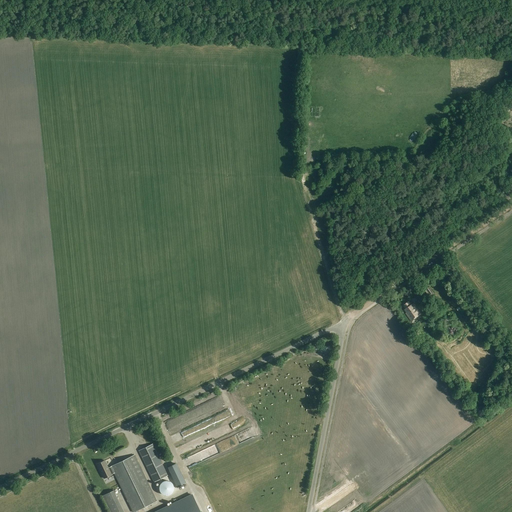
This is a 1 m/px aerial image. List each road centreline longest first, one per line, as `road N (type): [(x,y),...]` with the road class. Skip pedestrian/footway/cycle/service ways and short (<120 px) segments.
road 1 (unclassified): [(308,511),(345,322),(0,488)]
road 2 (track): [(345,322),(511,205)]
road 3 (track): [(511,9),(352,0)]
road 4 (track): [(345,322),(298,178)]
